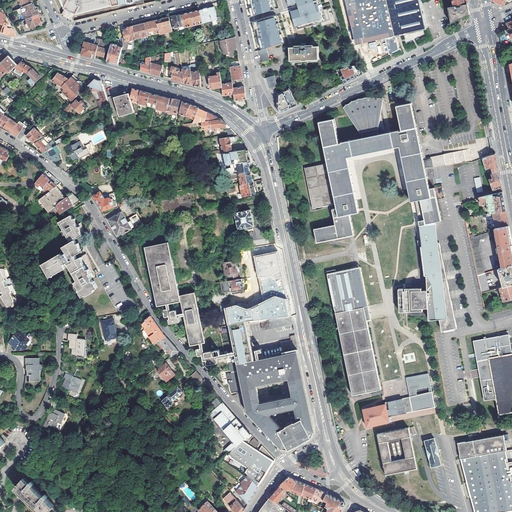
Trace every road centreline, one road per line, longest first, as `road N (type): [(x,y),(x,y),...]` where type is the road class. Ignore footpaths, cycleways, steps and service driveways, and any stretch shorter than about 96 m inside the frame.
road 1 (residential): [(287,463),(166,328),(81,195),(0,134)]
road 2 (secondary): [(327,443),(267,163)]
road 3 (tertiary): [(484,25),(262,132)]
road 4 (secondary): [(65,61),(196,95),(241,121)]
road 5 (residential): [(0,356),(19,366),(18,406),(34,418),(54,378),(60,329)]
road 6 (residential): [(192,0),(60,31)]
road 7 (residential): [(262,132),(235,0)]
